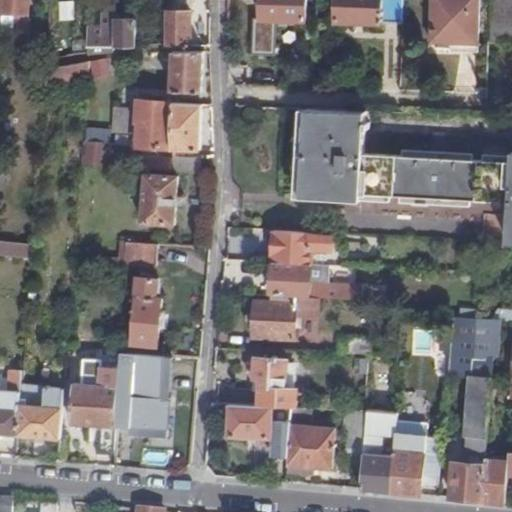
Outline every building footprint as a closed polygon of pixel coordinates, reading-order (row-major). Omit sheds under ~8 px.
[(31,0),(3,0),(3,12),(31,13),(31,0)] [(63,0),(59,0),(59,20),(75,20),(75,0),(63,0)] [(263,0),(263,20),(308,22),(308,0),(263,0)] [(338,0),(338,23),(404,26),(404,0),(338,0)] [(432,0),(431,44),(450,44),(478,45),(480,0),(432,0)] [(511,0),(491,0),(489,42),(511,43),(511,0)] [(168,47),(193,47),(193,12),(168,13),(168,47)] [(138,47),(138,21),(118,20),(118,22),(112,23),(111,15),(102,15),(102,27),(89,27),(89,51),(112,51),(112,47),(138,47)] [(478,45),(450,44),(450,52),(479,54),(478,45)] [(203,93),(205,53),(175,53),(173,92),(203,93)] [(91,62),(45,70),(44,86),(90,77),(91,62)] [(115,108),(113,130),(135,132),(136,123),(140,124),(139,146),(174,148),(174,103),(138,100),(137,110),(115,108)] [(202,150),(203,105),(174,103),(174,148),(202,150)] [(100,108),(99,128),(112,129),(113,109),(100,108)] [(510,203),(508,244),(511,244),(511,159),(511,163),(445,159),(445,154),(430,153),(430,159),(365,155),(366,131),(370,132),(370,125),(366,125),(367,112),(307,109),(302,198),(361,202),(362,195),(510,203)] [(112,143),(86,141),(85,163),(111,165),(111,163),(112,143)] [(134,165),(174,169),(174,160),(135,156),(134,165)] [(176,225),(180,177),(147,174),(143,222),(176,225)] [(275,231),(274,261),(312,264),(313,249),(334,251),(334,234),(276,231),(275,231)] [(0,252),(32,255),(34,244),(0,240),(0,252)] [(103,258),(103,265),(127,267),(127,264),(128,242),(128,241),(123,241),(121,259),(103,258)] [(159,267),(161,244),(128,242),(127,264),(159,267)] [(274,261),(272,296),(319,298),(358,300),(358,285),(311,282),(312,264),(274,261)] [(133,342),(159,345),(162,300),(157,299),(159,280),(139,278),(133,342)] [(319,298),(272,296),(271,302),(257,302),(256,313),(251,313),(247,315),(247,324),(249,326),(255,327),(254,338),(295,341),(297,315),(317,316),(319,298)] [(481,319),(455,318),(450,374),(493,379),(494,361),(500,355),(502,320),(481,319)] [(376,354),(376,338),(345,336),(344,353),(376,354)] [(167,355),(123,352),(120,352),(120,355),(119,371),(119,386),(117,427),(132,428),(170,430),(172,399),(164,398),(167,355)] [(106,370),(119,371),(120,355),(106,354),(106,370)] [(370,355),(356,354),(355,376),(368,377),(370,355)] [(172,399),(175,356),(167,355),(164,398),(172,399)] [(261,406),(274,406),(294,408),(299,408),(300,375),(288,375),(289,360),(257,358),(257,359),(255,359),(250,363),(249,373),(252,376),(256,378),(262,379),(262,390),(261,406)] [(493,379),(450,374),(446,433),(472,436),(470,453),(482,454),(482,461),(483,461),(483,466),(455,463),(452,499),(484,502),(487,461),(493,379)] [(97,453),(116,455),(117,427),(119,386),(102,385),(103,378),(92,377),(92,385),(75,384),(72,424),(99,425),(97,453)] [(0,433),(19,435),(23,385),(23,378),(19,378),(18,391),(0,390),(0,433)] [(23,385),(19,435),(63,438),(66,389),(23,385)] [(261,406),(231,404),(230,437),(273,439),(274,406),(261,406)] [(349,455),(365,456),(369,411),(365,410),(347,409),(345,429),(351,430),(349,455)] [(365,456),(362,490),(393,493),(397,435),(399,412),(395,412),(369,411),(365,456)] [(292,425),(290,453),(289,465),(333,469),(337,428),(292,425)] [(169,438),(170,430),(132,428),(132,435),(169,438)] [(397,435),(393,493),(423,495),(427,438),(397,435)] [(272,451),(270,482),(288,483),(289,465),(290,453),(272,451)] [(492,462),(487,461),(484,502),(508,504),(510,474),(510,464),(492,462)] [(13,511),(14,497),(1,497),(0,511),(13,511)] [(57,511),(58,502),(41,500),(40,511),(57,511)]
